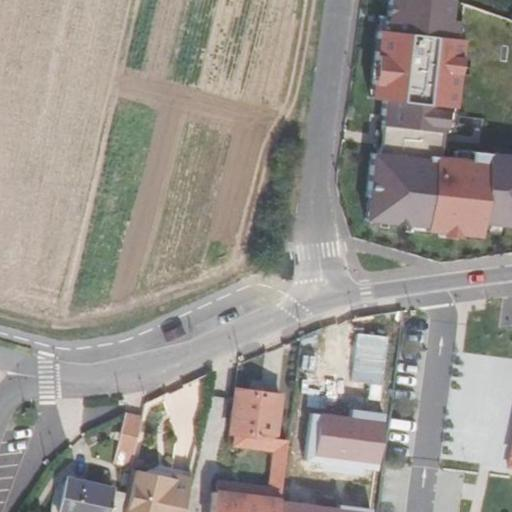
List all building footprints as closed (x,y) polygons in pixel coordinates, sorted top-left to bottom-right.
[(375,146),(366,229),(440,241),(511,245),(511,138),(483,119),(452,117),(455,76),(470,75),(488,59),(493,27),(479,10),(451,0),(389,0),(386,28),(377,28),(368,97),(380,105),(375,146)] [(364,335),(346,333),(342,370),(382,375),(387,330),(365,328),(364,335)] [(232,433),(272,438),(275,439),(280,395),(234,389),(228,433),(232,433)] [(113,463),(130,466),(141,417),(124,413),(113,463)] [(315,456),(376,463),(381,422),(320,414),(315,456)] [(231,446),(271,451),(272,438),(232,433),(231,446)] [(285,440),(275,439),(272,438),(271,451),(267,485),(266,497),(278,499),(285,440)] [(180,511),(190,470),(170,466),(167,480),(157,478),(158,474),(139,470),(129,511),(180,511)] [(129,511),(139,470),(129,468),(124,493),(119,511),(129,511)] [(266,497),(267,485),(216,478),(214,490),(266,497)] [(107,511),(112,491),(67,480),(59,511),(107,511)] [(266,497),(214,490),(210,511),(276,511),(278,499),(266,497)] [(119,511),(124,493),(112,491),(107,511),(119,511)] [(369,511),(278,499),(276,511),(369,511)]
